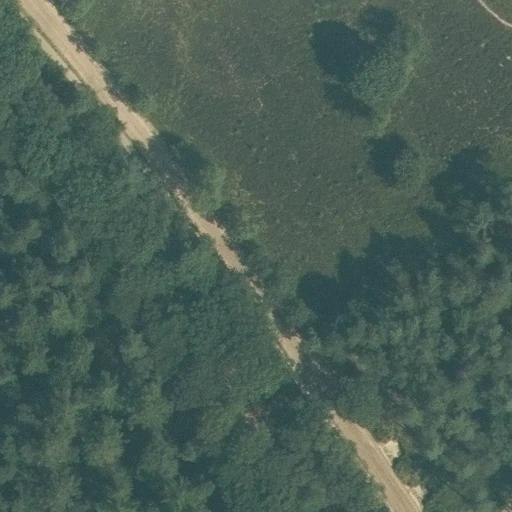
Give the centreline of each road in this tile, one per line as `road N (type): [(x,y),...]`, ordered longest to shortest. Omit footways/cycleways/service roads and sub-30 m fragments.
road 1 (track): [(30,0),(243,271),(408,511)]
road 2 (track): [(291,511),(205,350),(152,278),(0,108)]
